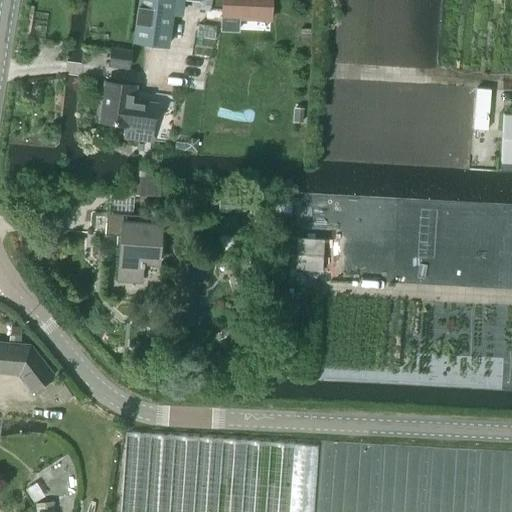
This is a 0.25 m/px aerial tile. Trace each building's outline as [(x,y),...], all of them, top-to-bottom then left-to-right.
[(194,0),(199,1),(199,0),(138,0),(132,41),(167,45),(173,0),(194,0)] [(270,18),(270,0),(220,0),(219,29),(237,29),(238,17),(270,18)] [(111,49),(108,65),(129,68),(131,52),(111,49)] [(153,129),(156,105),(132,102),(134,86),(107,82),(102,123),(129,127),(153,129)] [(487,130),(490,89),(476,88),(473,128),(487,130)] [(511,162),(511,114),(503,114),(500,162),(511,162)] [(197,152),(199,139),(191,138),(185,142),(183,150),(197,152)] [(132,170),(130,195),(145,196),(147,171),(132,170)] [(147,181),(145,196),(158,197),(160,182),(147,181)] [(27,185),(20,183),(19,191),(26,192),(27,185)] [(276,200),(275,213),(291,213),(291,201),(276,200)] [(158,266),(161,228),(143,226),(143,218),(107,215),(105,236),(122,237),(119,281),(141,283),(142,265),(158,266)] [(10,328),(9,343),(19,344),(20,328),(10,328)] [(32,392),(54,375),(30,346),(0,342),(0,372),(19,374),(32,392)] [(50,511),(50,503),(35,504),(36,511),(50,511)]
